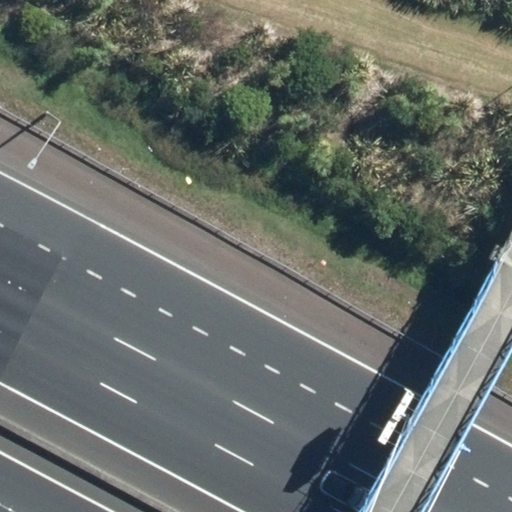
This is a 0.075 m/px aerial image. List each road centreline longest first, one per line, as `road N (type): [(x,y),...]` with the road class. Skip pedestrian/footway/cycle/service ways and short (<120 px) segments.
road 1 (motorway): [(0,289),(286,484)]
road 2 (motorway): [(0,337),(286,484)]
